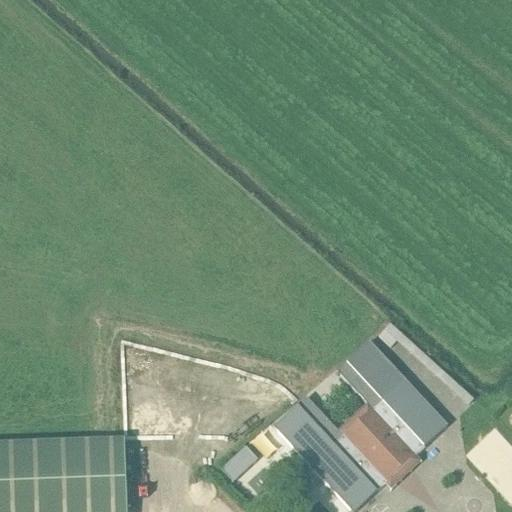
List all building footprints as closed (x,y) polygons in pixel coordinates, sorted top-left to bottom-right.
[(396,343),(468,408),(473,401),(389,326),(378,338),(391,349),(396,343)] [(309,469),(350,511),(356,511),(448,427),(404,380),(369,343),(337,374),(366,405),(336,433),(307,399),(273,430),(309,469)] [(0,442),(0,511),(126,511),(125,474),(124,438),(108,439),(0,442)] [(248,450),(223,472),(222,473),(234,484),(258,463),(248,450)] [(159,509),(158,461),(146,461),(147,510),(159,509)]
